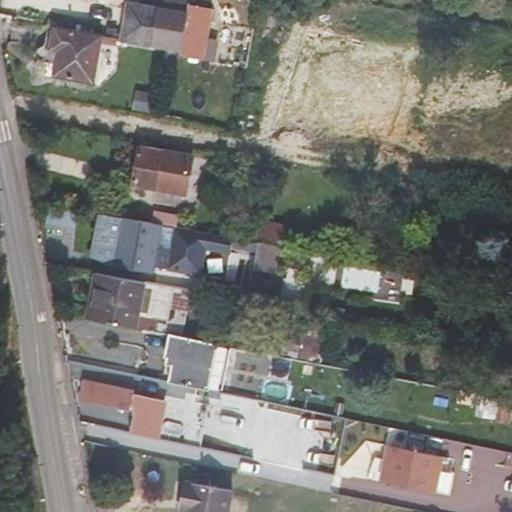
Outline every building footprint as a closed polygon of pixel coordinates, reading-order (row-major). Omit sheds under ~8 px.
[(165,0),(165,5),(213,14),(213,9),(190,4),(191,1),(187,0),(165,0)] [(204,61),(213,14),(165,5),(164,9),(129,3),(122,41),(186,52),(185,58),(204,61)] [(53,76),(95,83),(104,36),(55,27),(50,50),(58,52),(53,76)] [(189,196),(196,158),(142,147),(134,186),(189,196)] [(146,204),(143,221),(163,225),(178,227),(181,210),(146,204)] [(143,221),(103,214),(96,259),(118,266),(154,274),(156,265),(202,274),(210,233),(178,227),(174,251),(159,248),(163,225),(143,221)] [(283,245),(286,224),(260,220),(257,241),(283,245)] [(252,270),(282,275),(287,248),(257,243),(252,270)] [(254,272),(251,285),(280,292),(283,278),(254,272)] [(140,316),(147,282),(100,273),(92,319),(157,332),(159,319),(140,316)] [(309,360),(318,314),(299,310),(290,357),(309,360)] [(210,390),(219,343),(204,340),(169,334),(165,357),(174,358),(169,382),(210,390)] [(80,400),(139,412),(142,395),(84,382),(80,400)] [(173,498),(180,500),(179,507),(177,511),(214,511),(218,494),(175,486),(173,498)] [(171,505),(179,507),(180,500),(173,498),(171,505)]
